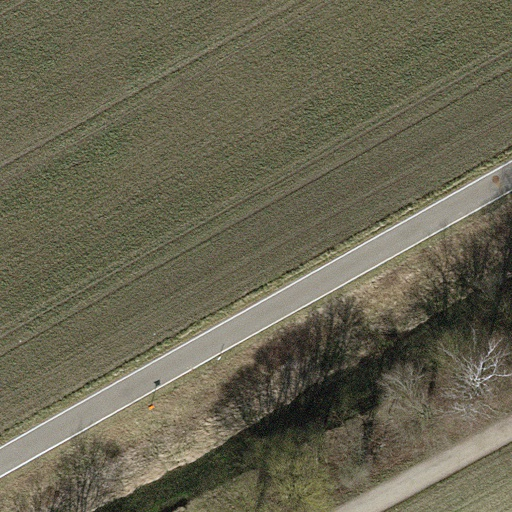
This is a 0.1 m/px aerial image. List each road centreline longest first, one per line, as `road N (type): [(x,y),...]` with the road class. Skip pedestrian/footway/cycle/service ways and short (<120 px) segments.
road 1 (track): [(511,177),(0,465)]
road 2 (track): [(360,511),(511,428)]
